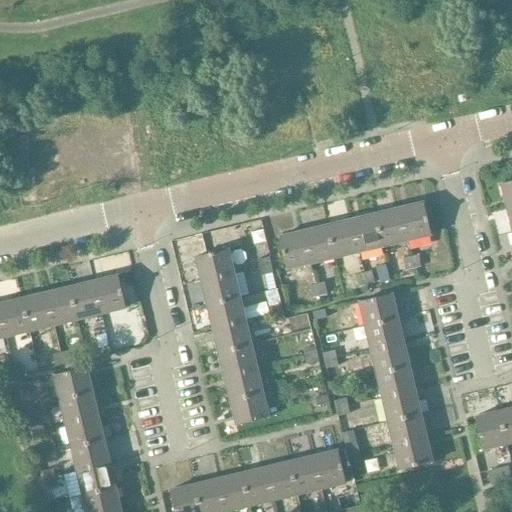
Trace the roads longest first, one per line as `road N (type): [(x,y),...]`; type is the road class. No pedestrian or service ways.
road 1 (residential): [(134,214),(441,140)]
road 2 (residential): [(485,383),(465,297),(474,269),(441,140)]
road 3 (residential): [(134,214),(170,355),(161,372),(179,450)]
road 4 (residential): [(0,246),(134,214)]
